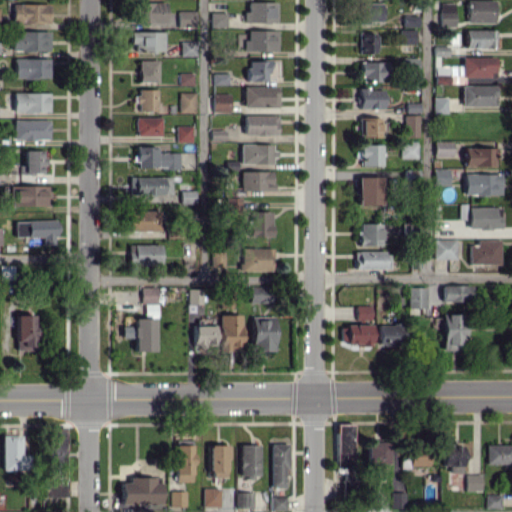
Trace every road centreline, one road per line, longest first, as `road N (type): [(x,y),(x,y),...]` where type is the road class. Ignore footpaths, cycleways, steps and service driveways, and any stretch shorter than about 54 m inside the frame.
road 1 (tertiary): [(0,398),(511,394)]
road 2 (residential): [(88,0),(87,511)]
road 3 (residential): [(314,0),(313,511)]
